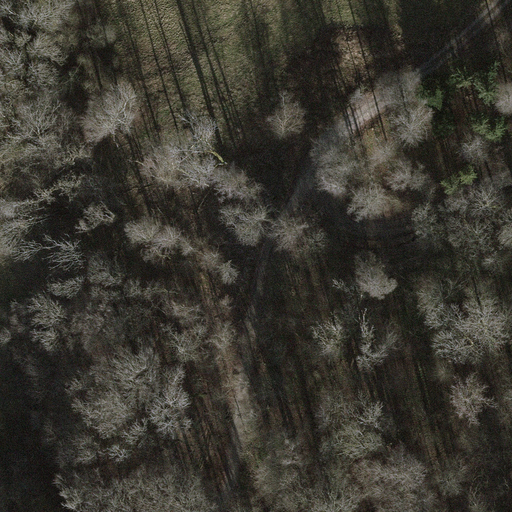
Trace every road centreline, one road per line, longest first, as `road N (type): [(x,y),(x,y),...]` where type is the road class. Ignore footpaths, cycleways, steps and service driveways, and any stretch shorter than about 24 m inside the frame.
road 1 (track): [(319,179),(321,158),(347,124),(497,0)]
road 2 (track): [(511,175),(382,231),(337,219),(319,179)]
road 3 (track): [(248,315),(228,467),(206,511)]
road 4 (track): [(248,315),(279,224),(319,179)]
